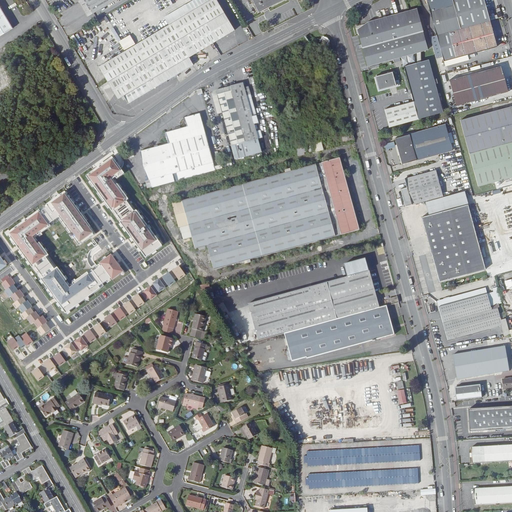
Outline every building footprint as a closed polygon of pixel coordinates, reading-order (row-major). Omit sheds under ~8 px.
[(94,13),(85,0),(77,0),(88,17),(94,13)] [(85,0),(94,13),(116,0),(85,0)] [(108,80),(225,12),(217,0),(193,0),(165,17),(169,25),(100,67),(108,80)] [(251,0),(253,4),(258,13),(264,11),(269,8),(284,0),(251,0)] [(498,47),(485,0),(427,0),(434,24),(436,32),(444,62),(468,55),(498,47)] [(0,38),(14,30),(0,6),(0,38)] [(359,31),(419,14),(417,9),(369,22),(359,30),(359,31)] [(235,30),(224,12),(225,12),(108,80),(119,99),(125,96),(129,104),(194,65),(193,63),(195,62),(192,56),(235,30)] [(158,14),(141,25),(145,32),(162,21),(158,14)] [(419,14),(359,31),(369,67),(418,53),(417,64),(405,67),(414,102),(385,110),(390,128),(444,113),(441,102),(443,101),(442,94),(439,95),(436,85),(439,84),(438,80),(435,81),(429,60),(423,62),(421,52),(428,50),(419,14)] [(130,35),(119,41),(124,51),(135,44),(130,35)] [(200,51),(193,56),(195,59),(202,55),(200,51)] [(470,60),(468,55),(444,62),(446,67),(470,60)] [(509,93),(502,67),(450,81),(457,106),(509,93)] [(397,86),(393,72),(376,77),(380,91),(397,86)] [(232,91),(218,95),(235,160),(262,152),(243,83),(230,87),(232,91)] [(216,91),(218,95),(232,91),(230,87),(216,91)] [(511,178),(511,106),(461,121),(479,187),(511,178)] [(150,181),(152,188),(216,171),(200,115),(185,119),(188,128),(166,134),(169,145),(140,153),(148,182),(150,181)] [(453,151),(446,125),(396,139),(403,164),(453,151)] [(399,154),(398,150),(397,150),(394,141),(384,145),(391,165),(399,162),(396,155),(399,154)] [(322,142),(313,144),(316,153),(324,150),(322,142)] [(302,147),(296,149),(297,155),(304,153),(302,147)] [(225,153),(220,154),(223,167),(228,165),(225,153)] [(360,230),(340,158),(291,172),(291,169),(285,171),(285,173),(225,190),(224,187),(218,189),(219,191),(172,204),(183,241),(192,238),(195,250),(207,247),(211,261),(214,270),(360,230)] [(121,172),(113,160),(89,177),(113,211),(127,201),(111,179),(121,172)] [(444,197),(437,171),(406,180),(408,188),(401,190),(406,207),(444,197)] [(511,264),(511,193),(483,201),(501,267),(511,264)] [(65,194),(52,204),(80,244),(93,234),(65,194)] [(486,269),(469,205),(423,218),(440,282),(486,269)] [(156,241),(134,212),(120,222),(142,251),(156,241)] [(49,226),(39,213),(10,234),(33,266),(47,257),(33,237),(49,226)] [(209,262),(211,261),(207,247),(198,249),(199,251),(206,249),(209,262)] [(111,255),(100,263),(112,280),(124,272),(111,255)] [(285,334),(380,308),(370,271),(369,271),(366,259),(344,265),(348,277),(248,304),(259,341),(285,334)] [(511,271),(511,264),(501,267),(503,274),(511,271)] [(179,266),(171,271),(179,281),(186,275),(179,266)] [(56,270),(43,280),(62,306),(94,283),(89,275),(70,288),(56,270)] [(175,282),(169,272),(162,277),(169,286),(172,284),(175,282)] [(499,308),(499,309),(504,307),(495,276),(489,278),(498,309),(499,308)] [(165,288),(159,279),(152,284),(159,293),(165,288)] [(157,296),(150,287),(144,291),(151,301),(157,296)] [(439,308),(488,294),(487,290),(438,304),(439,308)] [(144,303),(138,294),(132,299),(138,308),(144,303)] [(499,309),(499,308),(498,309),(493,310),(488,294),(439,308),(448,340),(503,325),(499,309)] [(136,310),(129,301),(123,306),(130,315),(136,310)] [(380,308),(285,334),(292,362),(307,358),(307,359),(395,335),(387,306),(380,308)] [(126,317),(120,307),(113,312),(120,321),(126,317)] [(179,312),(168,310),(163,326),(174,329),(179,312)] [(247,311),(241,313),(246,333),(253,331),(247,311)] [(117,323),(110,314),(104,319),(111,328),(117,323)] [(206,317),(196,314),(191,333),(202,335),(206,336),(207,333),(203,332),(206,317)] [(106,333),(99,323),(93,328),(100,337),(106,333)] [(173,335),(174,329),(164,327),(162,332),(173,335)] [(97,339),(90,330),(84,334),(90,343),(97,339)] [(173,339),(161,336),(157,350),(168,353),(169,347),(171,348),(173,339)] [(88,346),(81,337),(74,342),(81,351),(88,346)] [(206,345),(197,342),(193,358),(203,361),(206,345)] [(78,352),(71,343),(64,348),(71,357),(78,352)] [(458,380),(510,371),(506,346),(454,355),(458,380)] [(143,352),(133,350),(132,353),(130,353),(129,359),(127,365),(138,368),(141,356),(142,357),(143,352)] [(66,362),(59,353),(53,357),(60,366),(66,362)] [(50,358),(43,363),(50,372),(56,368),(50,358)] [(158,365),(147,371),(149,375),(151,374),(154,379),(156,383),(165,378),(158,365)] [(207,368),(198,366),(194,381),(203,384),(207,368)] [(44,377),(38,367),(31,372),(38,381),(44,377)] [(128,376),(118,374),(116,380),(114,388),(124,391),(128,376)] [(511,378),(503,380),(504,390),(511,389),(511,378)] [(229,385),(219,387),(223,403),(233,400),(229,385)] [(480,386),(456,388),(457,395),(481,392),(480,386)] [(76,390),(70,395),(72,399),(78,394),(76,390)] [(405,405),(411,403),(408,390),(401,392),(405,405)] [(2,406),(8,403),(7,399),(5,400),(0,392),(0,403),(2,406)] [(112,397),(96,393),(93,404),(97,405),(97,404),(103,405),(109,407),(112,397)] [(72,399),(66,403),(72,411),(85,402),(79,394),(78,394),(72,399)] [(189,396),(185,396),(183,405),(187,406),(188,405),(203,408),(205,399),(189,395),(189,396)] [(177,402),(161,397),(157,408),(162,410),(162,409),(173,412),(177,402)] [(54,398),(40,409),(46,417),(52,412),(53,414),(58,410),(57,408),(60,406),(54,398)] [(10,405),(8,403),(2,406),(0,407),(0,409),(1,411),(0,411),(0,417),(2,416),(5,422),(0,424),(0,426),(2,430),(6,427),(14,423),(14,422),(6,408),(10,405)] [(218,407),(222,413),(226,411),(222,405),(218,407)] [(511,407),(468,410),(470,432),(511,429),(511,407)] [(242,408),(232,413),(234,417),(233,418),(237,424),(245,420),(243,416),(246,415),(242,408)] [(214,427),(207,414),(202,417),(201,414),(195,417),(197,420),(199,419),(204,428),(202,429),(204,433),(214,427)] [(135,416),(124,422),(129,431),(140,425),(135,416)] [(14,423),(6,427),(11,437),(18,434),(20,437),(24,434),(26,433),(22,427),(18,430),(14,423)] [(251,423),(243,428),(249,439),(258,434),(251,423)] [(113,425),(99,433),(104,442),(108,440),(111,445),(118,441),(115,435),(118,434),(113,425)] [(180,426),(168,433),(173,441),(178,438),(178,439),(185,435),(180,426)] [(74,433),(64,430),(59,448),(69,450),(74,433)] [(24,434),(20,437),(17,438),(20,444),(21,443),(22,445),(15,449),(17,454),(14,455),(15,457),(18,462),(24,458),(22,454),(32,448),(24,434)] [(511,445),(472,447),(473,464),(511,461),(511,445)] [(273,449),(262,446),(258,461),(259,461),(259,464),(269,467),(270,464),(269,464),(273,449)] [(307,466),(414,462),(413,446),(307,451),(307,466)] [(15,457),(14,455),(10,448),(6,450),(5,448),(0,450),(0,453),(1,456),(4,461),(1,463),(5,470),(11,466),(8,461),(15,457)] [(233,451),(223,448),(221,457),(220,461),(231,464),(232,460),(231,460),(233,451)] [(154,452),(145,449),(140,465),(151,468),(155,456),(153,455),(154,452)] [(106,450),(97,455),(98,456),(95,458),(99,465),(111,459),(106,450)] [(80,463),(70,469),(76,478),(90,470),(84,459),(80,461),(80,463)] [(205,466),(194,463),(190,476),(189,476),(188,480),(200,483),(205,466)] [(26,469),(30,476),(33,481),(41,476),(42,478),(40,479),(43,484),(44,483),(46,486),(52,483),(43,466),(32,472),(30,468),(26,469)] [(150,471),(141,468),(136,485),(146,488),(150,471)] [(269,470),(259,468),(258,471),(254,483),(265,486),(269,470)] [(27,478),(30,476),(26,469),(23,471),(25,475),(22,477),(25,481),(21,483),(19,479),(15,481),(15,482),(22,494),(32,488),(27,478)] [(309,489),(416,484),(415,469),(308,473),(309,489)] [(118,473),(114,476),(118,482),(122,479),(118,473)] [(236,478),(225,476),(222,487),(233,490),(236,478)] [(11,496),(16,505),(26,499),(22,494),(15,482),(12,484),(17,492),(11,496)] [(56,489),(52,483),(46,486),(48,489),(41,494),(46,503),(55,498),(51,492),(56,489)] [(511,486),(474,489),(475,505),(511,502),(511,486)] [(109,495),(110,497),(115,507),(131,497),(126,488),(114,495),(112,493),(109,495)] [(269,490),(261,488),(260,492),(258,491),(255,500),(257,501),(256,506),(264,509),(268,494),(269,490)] [(0,491),(0,499),(3,505),(6,511),(16,505),(11,496),(5,500),(0,491)] [(207,500),(189,495),(186,506),(204,510),(207,500)] [(55,498),(46,503),(45,504),(47,509),(50,507),(53,506),(55,510),(56,511),(55,511),(65,511),(66,511),(58,497),(55,498)] [(102,499),(92,504),(96,511),(99,511),(107,508),(107,509),(111,507),(107,498),(103,500),(102,499)] [(161,500),(146,509),(148,511),(160,511),(166,509),(161,500)] [(232,511),(234,505),(226,503),(224,511),(223,511),(232,511)]
